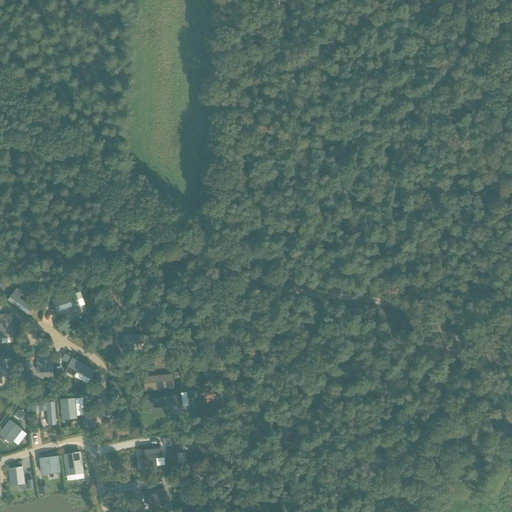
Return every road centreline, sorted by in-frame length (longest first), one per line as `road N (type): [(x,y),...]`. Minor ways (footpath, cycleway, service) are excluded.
road 1 (track): [(0,74),(207,272),(315,296),(373,295),(511,361)]
road 2 (unknown): [(84,443),(112,373),(56,335)]
